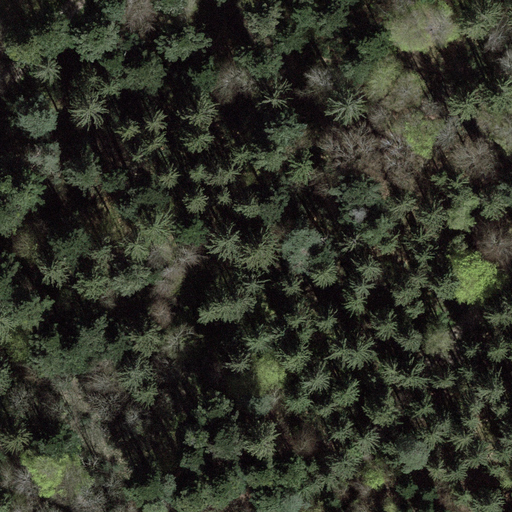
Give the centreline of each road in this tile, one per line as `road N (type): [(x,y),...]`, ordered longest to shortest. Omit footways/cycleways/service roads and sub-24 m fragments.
road 1 (track): [(288,511),(358,452),(511,274)]
road 2 (track): [(0,92),(85,0)]
